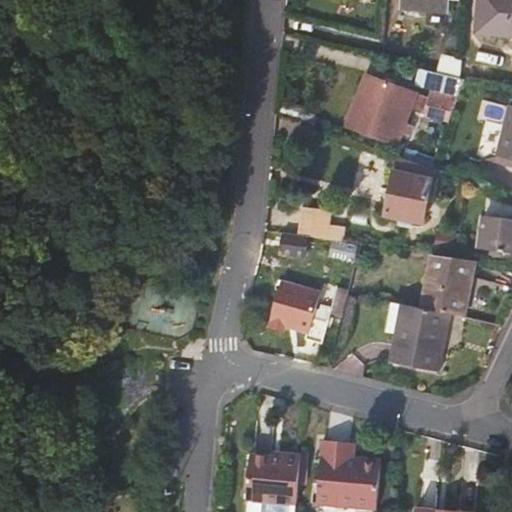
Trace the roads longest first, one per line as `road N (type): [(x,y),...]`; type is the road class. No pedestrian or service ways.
road 1 (residential): [(266,0),(246,198),(216,365)]
road 2 (residential): [(216,365),(476,426)]
road 3 (residential): [(216,365),(190,511)]
